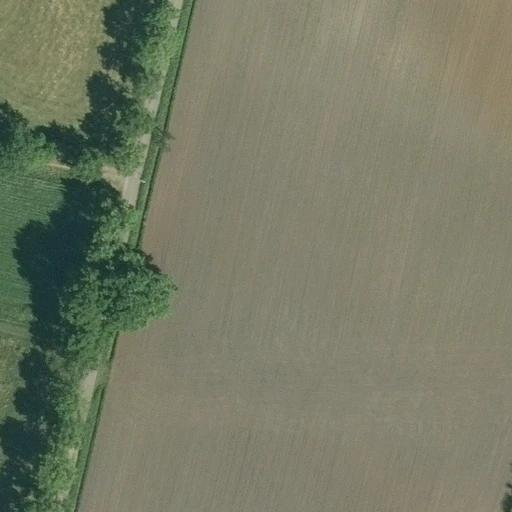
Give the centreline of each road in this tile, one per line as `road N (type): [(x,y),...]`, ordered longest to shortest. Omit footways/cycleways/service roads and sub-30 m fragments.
road 1 (unclassified): [(57,511),(176,0)]
road 2 (track): [(0,147),(135,177)]
